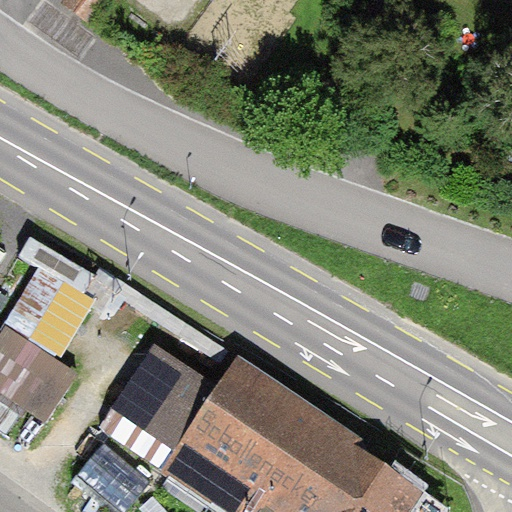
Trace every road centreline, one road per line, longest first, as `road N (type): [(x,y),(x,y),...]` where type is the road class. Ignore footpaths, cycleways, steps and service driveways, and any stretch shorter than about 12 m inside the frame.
road 1 (primary): [(511,436),(0,137)]
road 2 (residential): [(511,270),(309,200),(168,139),(0,39)]
